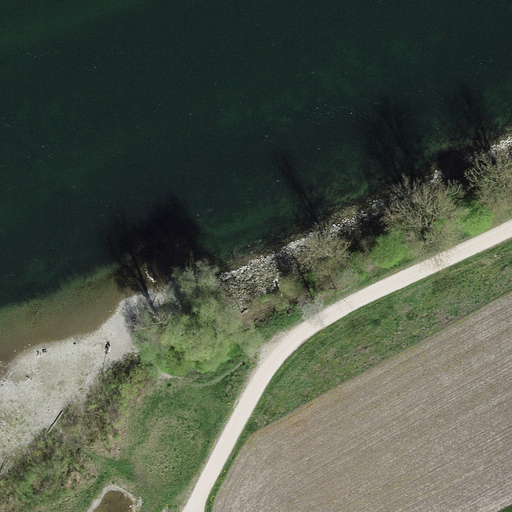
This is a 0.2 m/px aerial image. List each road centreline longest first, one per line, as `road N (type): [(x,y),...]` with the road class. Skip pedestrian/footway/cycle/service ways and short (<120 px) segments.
road 1 (track): [(285,342),(511,227)]
road 2 (track): [(193,511),(285,342)]
